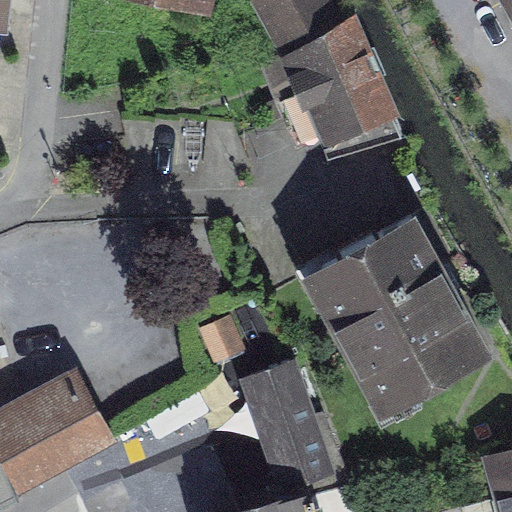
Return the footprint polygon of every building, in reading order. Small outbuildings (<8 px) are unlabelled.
[(334,0),(253,0),(281,44),(339,8),(334,0)] [(352,13),(271,59),(279,87),(305,79),(331,146),(399,127),(352,13)] [(415,199),(306,262),(385,412),(491,352),(415,199)] [(293,361),(247,377),(281,476),(327,460),(293,361)] [(71,372),(0,412),(0,433),(23,474),(103,429),(71,372)] [(511,511),(511,440),(490,446),(509,511),(511,511)] [(157,502),(218,472),(205,446),(144,476),(157,502)] [(310,511),(303,485),(212,510),(212,511),(310,511)]
